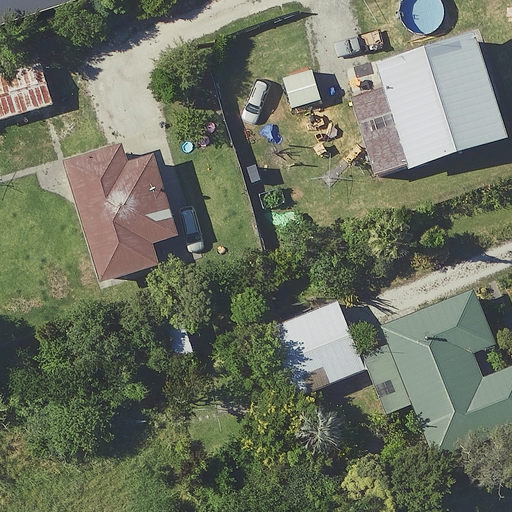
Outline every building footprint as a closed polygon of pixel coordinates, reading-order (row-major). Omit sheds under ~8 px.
[(0,0),(0,23),(71,0),(0,0)] [(497,141),(464,33),(368,62),(377,91),(345,101),(369,179),(497,141)] [(31,63),(0,73),(0,146),(53,129),(31,63)] [(140,143),(61,166),(95,283),(148,268),(141,246),(167,238),(140,143)] [(59,261),(33,270),(46,305),(72,296),(59,261)] [(374,325),(380,343),(359,351),(381,414),(403,406),(422,460),(511,427),(511,365),(470,380),(462,355),(484,347),(465,293),(374,325)] [(357,371),(329,302),(261,330),(289,399),(357,371)] [(186,357),(176,308),(137,316),(147,365),(186,357)]
